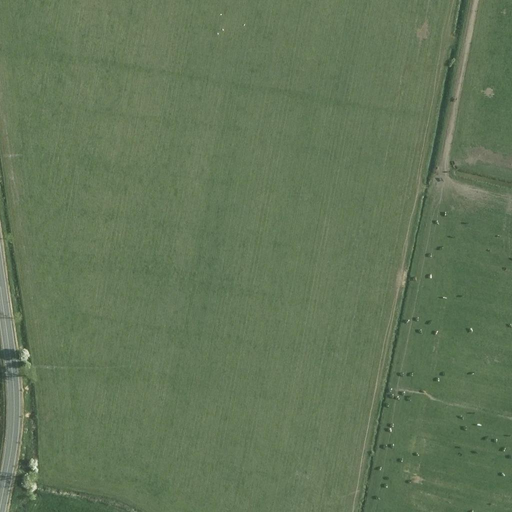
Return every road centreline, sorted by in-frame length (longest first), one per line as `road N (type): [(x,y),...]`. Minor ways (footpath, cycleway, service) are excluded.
road 1 (tertiary): [(0,511),(15,395),(0,282)]
road 2 (unclassified): [(445,168),(478,0)]
